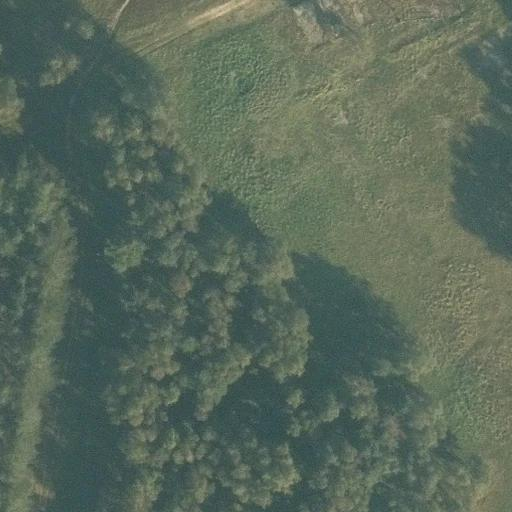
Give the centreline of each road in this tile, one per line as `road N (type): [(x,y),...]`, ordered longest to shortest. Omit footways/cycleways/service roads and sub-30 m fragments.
road 1 (track): [(78,81),(101,235),(52,511)]
road 2 (track): [(0,120),(255,0)]
